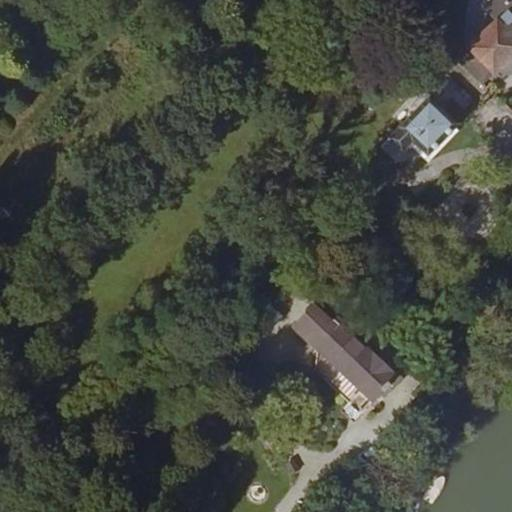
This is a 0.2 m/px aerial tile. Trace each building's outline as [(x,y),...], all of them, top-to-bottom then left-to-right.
[(458,58),(483,84),(494,72),(495,74),(511,58),(511,0),(492,0),(485,7),(498,22),(458,58)] [(445,23),(432,33),(442,43),(453,33),(445,23)] [(450,77),(445,82),(470,106),(475,101),(450,77)] [(435,93),(445,82),(440,78),(431,88),(435,93)] [(470,106),(445,82),(435,93),(391,139),(404,152),(414,142),(419,147),(429,157),(461,125),(456,120),(470,106)] [(404,152),(391,139),(384,146),(399,161),(401,162),(406,161),(419,147),(414,142),(404,152)] [(319,302),(312,308),(333,328),(339,322),(319,302)] [(333,328),(312,308),(298,324),(320,344),(375,396),(396,376),(371,352),(365,346),(339,322),(333,328)] [(368,343),(365,346),(371,352),(373,349),(368,343)] [(375,396),(320,344),(317,372),(325,378),(360,411),(375,396)]
